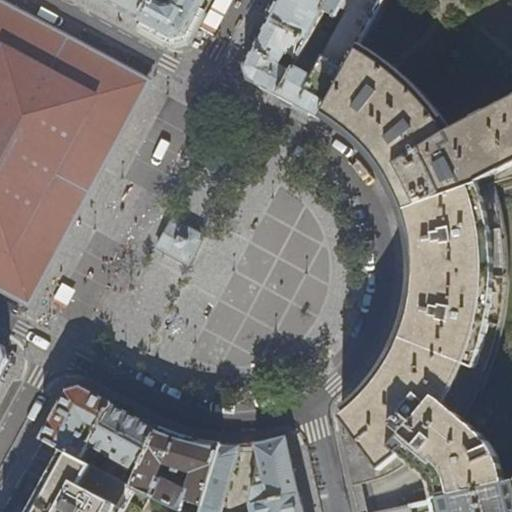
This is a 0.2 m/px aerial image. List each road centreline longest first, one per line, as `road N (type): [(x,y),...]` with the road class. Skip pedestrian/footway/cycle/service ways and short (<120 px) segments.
road 1 (residential): [(49,0),(320,143),(355,175),(378,219),(383,298),(349,369),(312,404)]
road 2 (residential): [(312,404),(247,423),(200,419),(53,345)]
